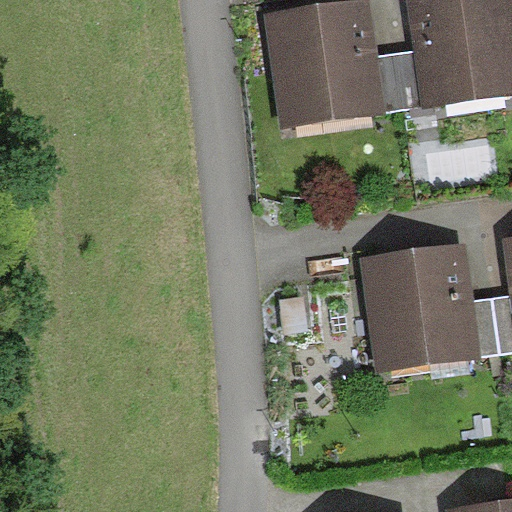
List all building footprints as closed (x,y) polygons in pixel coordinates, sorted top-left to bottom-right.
[(511,46),(505,0),(406,0),(414,50),(421,101),(511,88),(511,46)] [(359,7),(262,20),(275,121),(373,108),(366,57),(359,7)] [(414,50),(366,57),(373,108),(421,101),(414,50)] [(467,240),(357,256),(373,374),(483,356),(476,302),(467,240)] [(511,297),(476,302),(483,356),(511,352),(511,297)] [(511,511),(511,497),(445,509),(445,511),(511,511)]
